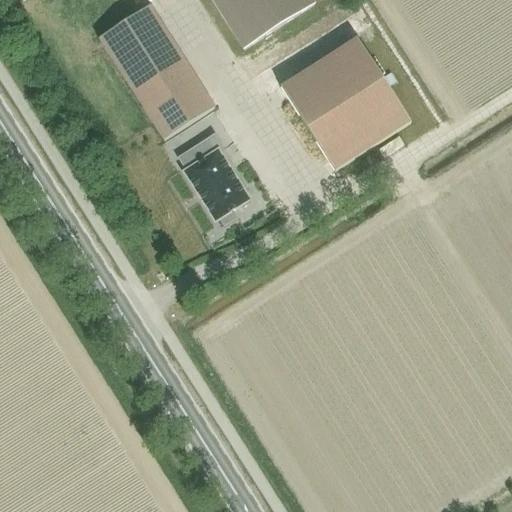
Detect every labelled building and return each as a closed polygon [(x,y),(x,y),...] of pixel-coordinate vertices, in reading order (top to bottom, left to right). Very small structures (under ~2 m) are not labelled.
[(138,0),(94,25),(154,130),(207,100),(150,0),(138,0)] [(210,0),(243,52),(315,7),(310,0),(210,0)] [(411,126),(382,81),(357,41),(281,90),(335,175),(411,126)] [(257,67),(259,77),(274,74),(272,64),(257,67)] [(217,153),(184,175),(215,224),(219,221),(223,228),(236,220),(232,213),(249,203),(240,189),(243,186),(235,173),(231,176),(217,153)]
